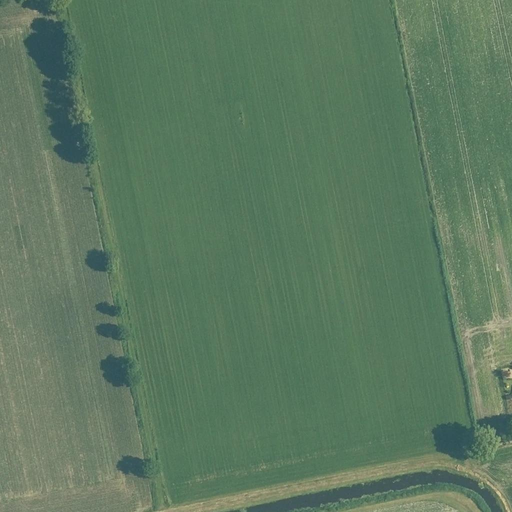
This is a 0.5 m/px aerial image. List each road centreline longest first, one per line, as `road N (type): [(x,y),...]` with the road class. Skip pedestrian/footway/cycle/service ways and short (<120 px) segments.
road 1 (track): [(58,0),(163,511)]
road 2 (track): [(176,511),(511,441)]
